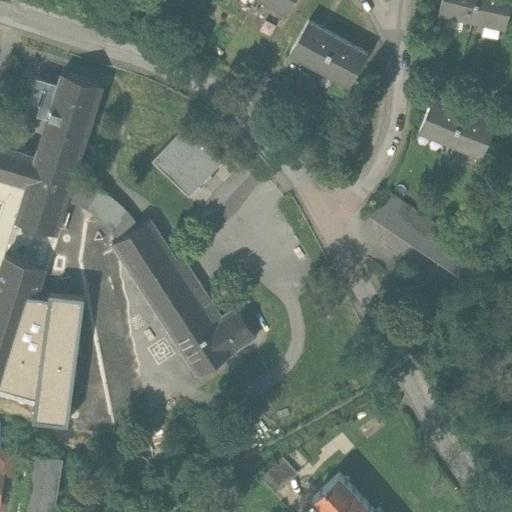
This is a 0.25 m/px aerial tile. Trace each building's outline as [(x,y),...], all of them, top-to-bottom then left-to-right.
[(302,0),(272,0),(295,13),(302,0)] [(476,0),(440,0),(437,13),(472,21),(476,0)] [(511,0),(476,0),(472,21),(506,29),(511,0)] [(338,39),(308,21),(291,49),(322,67),(338,39)] [(368,56),(338,39),(322,67),(352,84),(368,56)] [(0,383),(36,395),(33,416),(70,420),(88,291),(51,286),(49,295),(38,291),(46,265),(4,252),(0,264),(0,176),(25,185),(16,215),(57,231),(68,197),(85,204),(125,239),(115,245),(206,386),(265,348),(244,315),(227,327),(157,218),(146,225),(114,194),(95,184),(75,176),(103,83),(60,70),(35,152),(0,140),(0,383)] [(466,117),(434,102),(420,132),(453,147),(466,117)] [(498,131),(466,117),(453,147),(485,161),(498,131)] [(222,160),(187,125),(152,158),(189,195),(222,160)] [(447,241),(389,195),(371,218),(429,264),(447,241)] [(53,511),(63,455),(32,450),(22,511),(53,511)] [(5,459),(2,480),(14,482),(17,456),(2,454),(1,458),(5,459)] [(376,511),(341,477),(310,508),(314,511),(376,511)]
